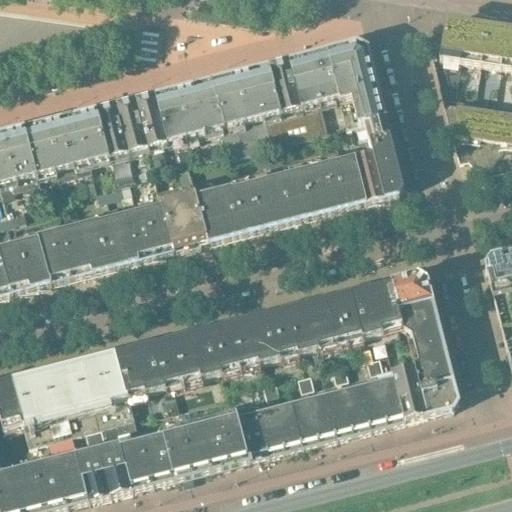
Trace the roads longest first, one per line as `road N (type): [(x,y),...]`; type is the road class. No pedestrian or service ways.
road 1 (residential): [(0,347),(441,237)]
road 2 (tertiary): [(493,449),(249,511)]
road 3 (residential): [(441,237),(389,0)]
road 4 (residential): [(441,237),(493,449)]
